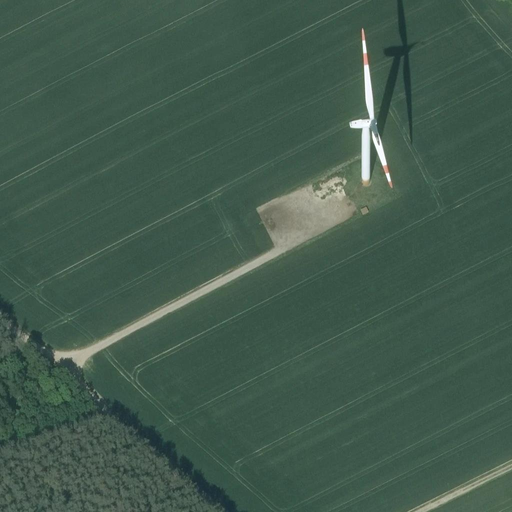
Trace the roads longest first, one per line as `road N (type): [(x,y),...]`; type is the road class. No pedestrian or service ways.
road 1 (track): [(55,377),(344,228)]
road 2 (track): [(204,511),(0,327)]
